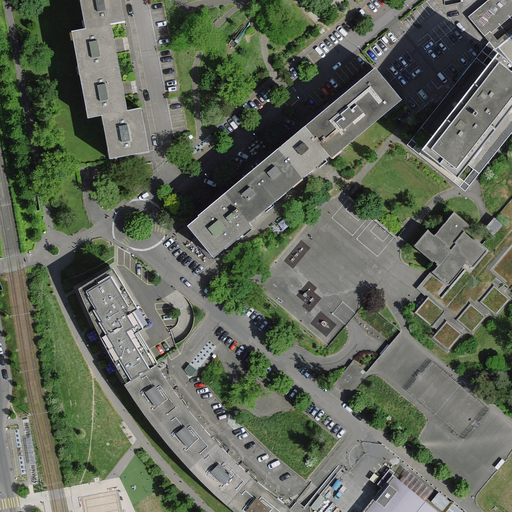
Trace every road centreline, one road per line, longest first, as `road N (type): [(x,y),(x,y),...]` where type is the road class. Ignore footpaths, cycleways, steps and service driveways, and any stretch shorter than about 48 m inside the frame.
road 1 (residential): [(150,242),(256,343),(469,511)]
road 2 (residential): [(402,0),(189,181),(171,177),(148,204)]
road 3 (primary): [(35,317),(0,53)]
road 4 (primary): [(14,297),(36,377),(124,511)]
road 5 (primary): [(145,511),(63,391),(35,317)]
road 6 (primary): [(35,317),(0,134)]
